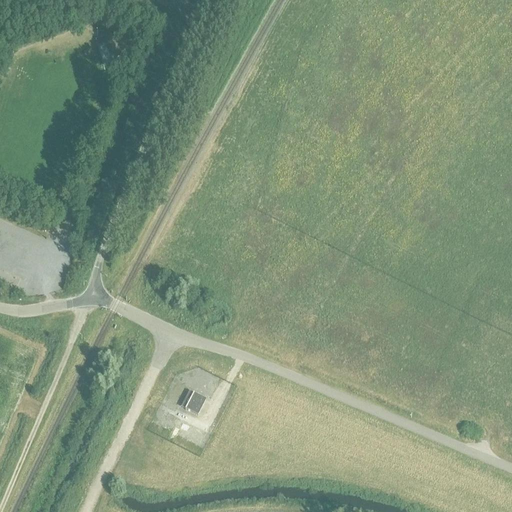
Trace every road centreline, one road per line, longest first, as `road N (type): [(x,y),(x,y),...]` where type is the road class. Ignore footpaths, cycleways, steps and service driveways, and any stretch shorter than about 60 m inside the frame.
road 1 (unclassified): [(511,469),(170,330)]
road 2 (unclassified): [(91,300),(197,0)]
road 3 (track): [(91,300),(1,511)]
road 4 (unclassified): [(85,511),(170,330)]
